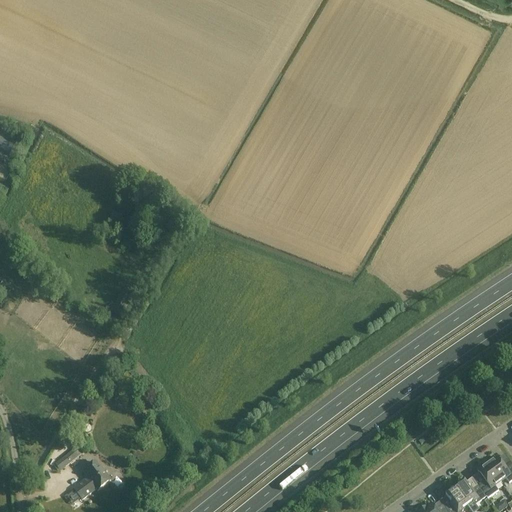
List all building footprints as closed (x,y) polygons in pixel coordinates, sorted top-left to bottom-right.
[(15,145),(0,136),(0,149),(6,153),(10,147),(13,148),(15,145)] [(0,287),(0,293),(6,297),(9,292),(0,287)] [(135,296),(123,289),(115,303),(110,300),(103,313),(109,317),(111,313),(121,319),(135,296)] [(83,430),(84,432),(85,433),(87,434),(89,433),(91,431),(91,429),(91,427),(89,426),(87,425),(85,426),(83,428),(83,430)] [(69,453),(55,464),(60,472),(74,460),(84,453),(78,446),(69,453)] [(488,465),(501,483),(506,479),(510,484),(511,482),(511,463),(505,468),(498,458),(488,465)] [(101,469),(95,462),(83,471),(88,478),(73,489),(82,500),(96,489),(97,490),(111,480),(101,469)] [(501,483),(488,465),(478,472),(485,482),(479,486),(487,498),(488,499),(499,491),(496,487),(501,483)] [(465,481),(455,488),(468,505),(473,501),(476,505),(487,498),(479,486),(478,484),(471,489),(465,481)] [(445,509),(447,511),(464,511),(462,509),(468,505),(455,488),(445,495),(450,502),(450,504),(450,505),(445,509)] [(56,492),(36,492),(36,505),(56,505),(56,492)]
